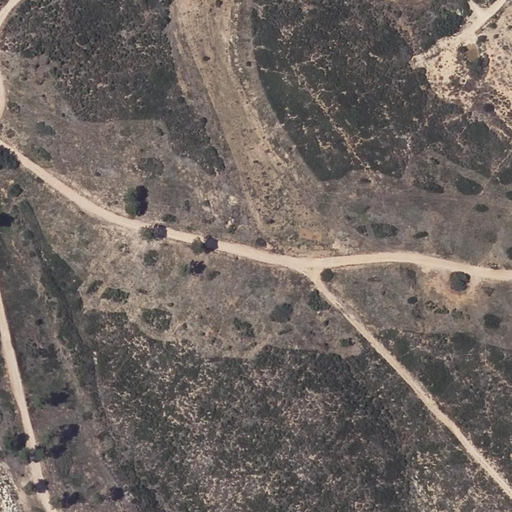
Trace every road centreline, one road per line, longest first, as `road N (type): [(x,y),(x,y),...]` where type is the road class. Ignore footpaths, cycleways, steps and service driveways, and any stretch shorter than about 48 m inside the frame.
road 1 (track): [(0,144),(69,195),(139,228),(302,266),(407,256),(511,276)]
road 2 (track): [(302,266),(511,498)]
road 3 (track): [(50,511),(0,308)]
